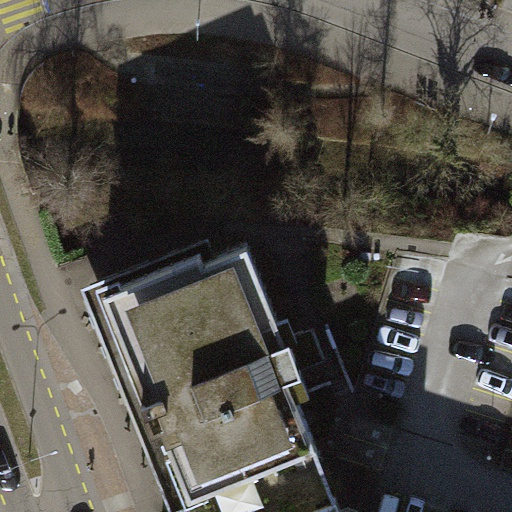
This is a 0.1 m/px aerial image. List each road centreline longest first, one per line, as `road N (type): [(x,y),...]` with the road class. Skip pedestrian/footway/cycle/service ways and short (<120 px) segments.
road 1 (primary): [(58,511),(60,467),(0,294)]
road 2 (residential): [(339,0),(511,64)]
